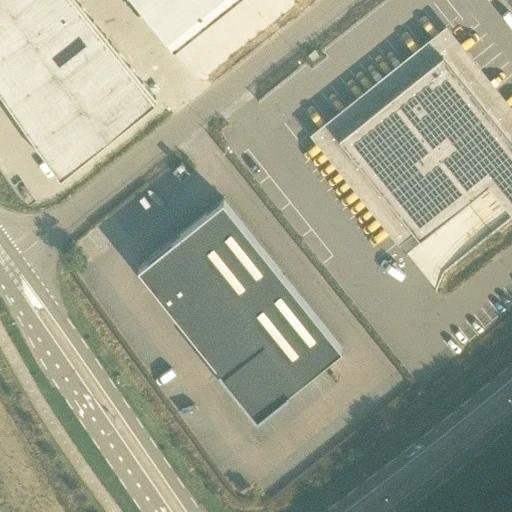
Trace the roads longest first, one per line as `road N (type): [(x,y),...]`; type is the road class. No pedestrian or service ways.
road 1 (unclassified): [(4,264),(343,0)]
road 2 (tertiary): [(191,511),(4,264)]
road 3 (tertiary): [(4,264),(153,511)]
road 4 (primary): [(511,373),(335,511)]
road 5 (primary): [(398,511),(511,422)]
